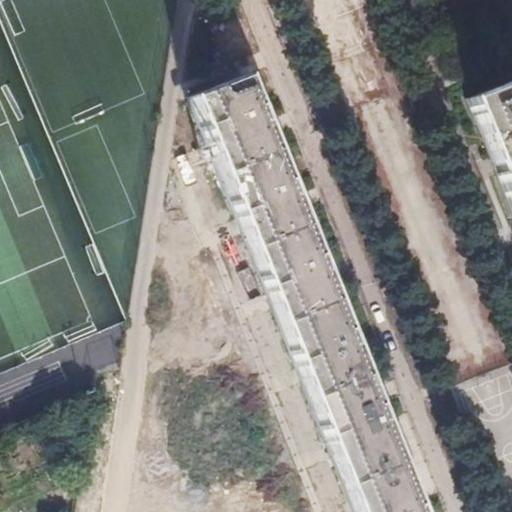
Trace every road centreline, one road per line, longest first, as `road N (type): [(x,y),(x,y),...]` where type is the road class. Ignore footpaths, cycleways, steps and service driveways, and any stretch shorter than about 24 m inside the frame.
road 1 (residential): [(114,511),(189,0)]
road 2 (unknown): [(454,511),(263,62)]
